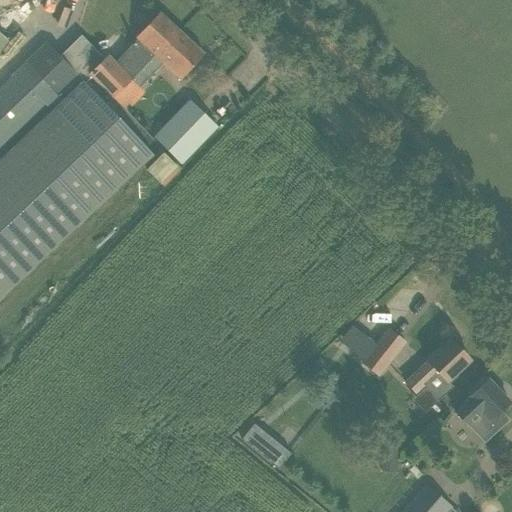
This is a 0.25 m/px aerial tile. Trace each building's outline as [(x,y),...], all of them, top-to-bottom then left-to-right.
[(133,78),(178,30),(160,14),(114,63),(110,59),(91,77),(111,99),(112,100),(113,99),(131,80),(133,78)] [(133,78),(131,80),(138,88),(162,63),(163,65),(179,80),(190,69),(203,54),(178,30),(133,78)] [(0,86),(0,150),(78,76),(46,43),(0,86)] [(0,297),(151,155),(151,154),(159,147),(113,99),(112,100),(111,99),(105,105),(83,83),(0,161),(0,297)] [(180,163),(216,126),(190,101),(154,138),(180,163)] [(360,362),(375,374),(402,343),(387,330),(360,362)] [(423,387),(438,402),(453,387),(447,382),(455,374),(470,360),(450,340),(435,353),(403,384),(414,395),(423,387)] [(318,355),(305,367),(313,377),(327,365),(318,355)] [(469,425),(483,441),(507,419),(500,411),(509,403),(487,379),(473,393),(467,398),(469,399),(455,412),(468,426),(469,425)] [(252,423),(240,439),(277,469),(290,453),(252,423)] [(382,448),(380,471),(396,473),(398,449),(382,448)] [(401,511),(457,511),(426,485),(401,511)]
